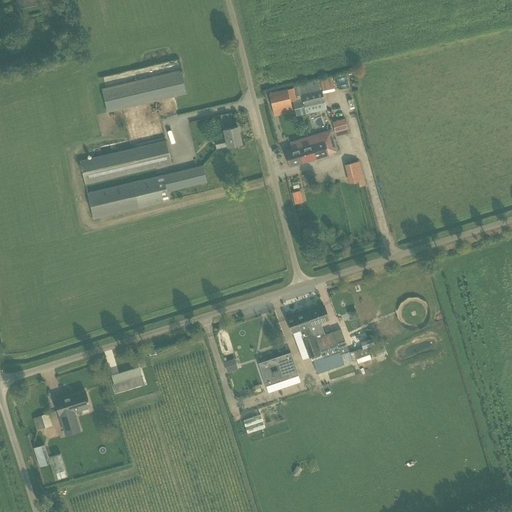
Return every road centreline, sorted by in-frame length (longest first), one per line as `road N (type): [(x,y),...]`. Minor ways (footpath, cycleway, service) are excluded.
road 1 (unclassified): [(0,380),(302,287)]
road 2 (unclassified): [(302,287),(228,0)]
road 3 (unclassified): [(302,287),(511,222)]
road 4 (unclassified): [(35,511),(0,396)]
